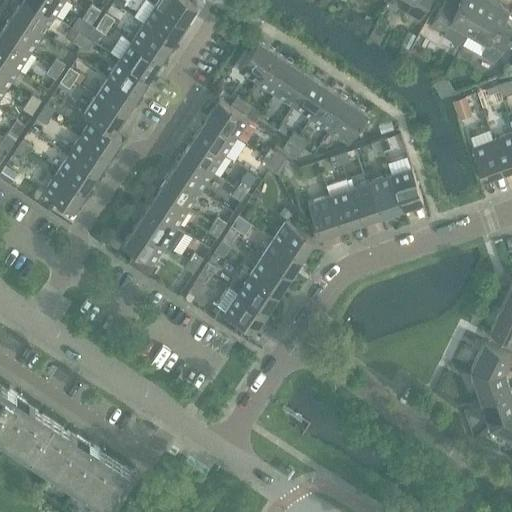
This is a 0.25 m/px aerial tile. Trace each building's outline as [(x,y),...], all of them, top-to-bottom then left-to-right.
[(54,15),(31,0),(23,0),(13,15),(42,34),(54,15)] [(64,0),(31,0),(54,15),(64,0)] [(198,6),(189,0),(159,0),(157,5),(186,24),(198,6)] [(377,18),(387,1),(386,0),(382,0),(379,7),(378,7),(373,16),(377,18)] [(431,0),(413,0),(407,13),(420,20),(431,0)] [(470,32),(488,0),(462,0),(459,6),(449,0),(445,0),(431,26),(444,34),(452,21),(470,32)] [(511,35),(498,28),(509,8),(495,0),(488,0),(470,32),(488,42),(481,55),(495,63),(511,35)] [(96,17),(101,9),(91,3),(86,10),(96,17)] [(186,24),(157,5),(145,23),(174,42),(186,24)] [(91,24),(96,17),(86,10),(81,18),(91,24)] [(110,26),(115,18),(105,12),(100,19),(110,26)] [(42,34),(13,15),(2,33),(30,52),(42,34)] [(105,33),(110,26),(100,19),(95,27),(105,33)] [(174,42),(145,23),(133,40),(162,59),(174,42)] [(80,46),(86,36),(79,31),(73,40),(80,46)] [(30,52),(2,33),(0,35),(0,57),(19,70),(30,52)] [(88,50),(94,41),(86,36),(80,46),(88,50)] [(259,81),(278,52),(259,39),(240,68),(259,81)] [(162,59),(133,40),(121,59),(150,77),(162,59)] [(276,92),(295,64),(278,52),(259,81),(276,92)] [(19,70),(0,57),(0,82),(7,87),(19,70)] [(60,71),(65,63),(56,57),(51,64),(60,71)] [(150,77),(121,59),(109,77),(138,96),(150,77)] [(55,78),(60,71),(51,64),(46,72),(55,78)] [(295,105),(313,76),(295,64),(276,92),(295,105)] [(74,80),(79,72),(69,66),(65,73),(74,80)] [(69,88),(74,80),(65,73),(59,81),(69,88)] [(313,116),(332,88),(313,76),(295,105),(313,116)] [(138,96),(109,77),(97,95),(126,114),(138,96)] [(511,90),(511,78),(498,83),(501,94),(511,90)] [(501,94),(498,83),(477,91),(483,107),(503,100),(501,94)] [(331,129),(350,100),(332,88),(313,116),(331,129)] [(37,107),(42,99),(32,93),(27,101),(37,107)] [(126,114),(97,95),(85,113),(92,118),(93,117),(114,132),(115,131),(126,114)] [(238,109),(244,100),(236,95),(230,104),(238,109)] [(470,114),(464,95),(451,99),(458,118),(470,114)] [(249,117),(246,115),(238,109),(230,104),(220,98),(208,116),(237,135),(249,117)] [(246,115),(252,106),(244,100),(238,109),(246,115)] [(349,141),(368,112),(350,100),(331,129),(349,141)] [(32,114),(37,107),(27,101),(22,108),(32,114)] [(50,116),(55,108),(45,102),(41,110),(50,116)] [(45,123),(50,116),(41,110),(36,117),(45,123)] [(237,135),(208,116),(196,134),(226,153),(237,135)] [(110,155),(123,136),(115,131),(114,132),(93,117),(92,118),(81,136),(110,155)] [(13,143),(18,135),(8,129),(3,137),(13,143)] [(293,130),(289,136),(287,139),(293,143),(299,134),(293,130)] [(511,168),(511,133),(494,139),(505,171),(511,168)] [(226,153),(196,134),(184,153),(213,172),(226,153)] [(302,149),(308,139),(299,134),(293,143),(302,149)] [(110,155),(81,136),(69,154),(98,173),(110,155)] [(391,147),(387,136),(379,139),(382,149),(391,147)] [(0,145),(8,151),(13,143),(3,137),(0,141),(0,145)] [(27,152),(31,145),(22,138),(17,146),(27,152)] [(287,152),(293,143),(287,139),(281,148),(287,152)] [(382,149),(379,139),(370,142),(374,152),(382,149)] [(505,171),(494,139),(473,146),(483,178),(505,171)] [(296,158),(302,149),(293,143),(287,152),(296,158)] [(22,159),(27,152),(17,146),(12,153),(22,159)] [(276,161),(281,154),(271,147),(266,155),(276,161)] [(350,161),(346,150),(338,153),(342,163),(350,161)] [(213,172),(184,153),(172,170),(202,190),(213,172)] [(342,163),(338,153),(329,156),(333,166),(342,163)] [(98,173),(69,154),(57,172),(86,191),(98,173)] [(284,166),(289,159),(281,154),(276,161),(284,166)] [(271,168),(276,161),(266,155),(261,162),(271,168)] [(279,174),(284,166),(276,161),(271,168),(279,174)] [(423,200),(412,167),(391,174),(401,207),(423,200)] [(202,190),(172,170),(161,188),(190,207),(202,190)] [(86,191),(57,172),(45,190),(74,209),(86,191)] [(401,207),(391,174),(371,181),(382,214),(401,207)] [(245,193),(250,185),(241,179),(236,187),(245,193)] [(382,214),(371,181),(350,188),(361,221),(382,214)] [(240,200),(245,193),(236,187),(231,194),(240,200)] [(190,207),(161,188),(149,206),(178,225),(190,207)] [(361,221),(350,188),(330,195),(341,228),(361,221)] [(341,228),(330,195),(308,202),(320,235),(341,228)] [(171,237),(178,226),(178,225),(149,206),(137,225),(175,249),(179,242),(171,237)] [(292,215),(290,210),(286,207),(281,209),(280,215),(283,217),(287,219),(292,215)] [(221,229),(226,221),(217,215),(212,222),(221,229)] [(315,239),(287,220),(275,237),(304,256),(315,239)] [(217,236),(221,229),(212,222),(207,230),(217,236)] [(235,238),(240,230),(231,224),(226,231),(235,238)] [(153,263),(166,244),(175,250),(175,249),(137,225),(124,243),(135,251),(128,261),(150,276),(157,265),(153,263)] [(230,245),(235,238),(226,231),(221,239),(230,245)] [(304,256),(275,237),(263,255),(292,274),(304,256)] [(198,265),(210,247),(200,241),(188,259),(198,265)] [(292,274),(263,255),(251,273),(263,281),(280,292),(292,274)] [(193,272),(198,265),(188,259),(183,266),(193,272)] [(212,273),(216,266),(207,260),(202,267),(212,273)] [(206,281),(212,273),(202,267),(197,275),(206,281)] [(280,292),(263,281),(251,273),(239,291),(268,310),(280,292)] [(255,330),(268,311),(268,310),(239,291),(226,311),(220,307),(213,317),(235,332),(242,321),(255,330)] [(511,315),(511,291),(510,291),(501,310),(511,315)] [(511,340),(511,315),(501,310),(490,330),(511,340)] [(505,371),(511,357),(511,353),(486,341),(472,368),(505,371)] [(511,387),(505,371),(472,368),(482,397),(511,387)] [(130,471),(30,405),(0,385),(0,437),(106,507),(130,471)] [(491,425),(511,407),(511,390),(511,387),(482,397),(491,425)] [(511,435),(511,407),(491,425),(511,435)]
